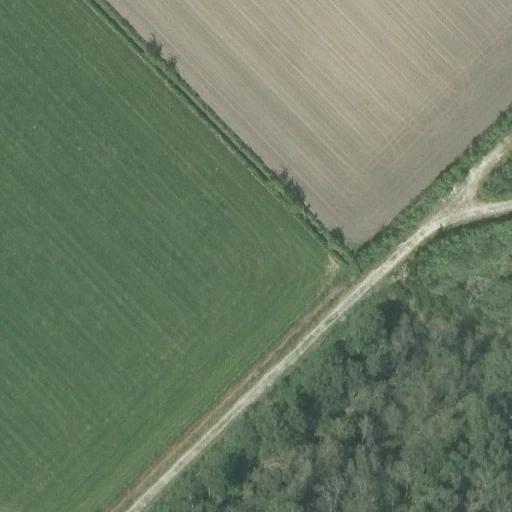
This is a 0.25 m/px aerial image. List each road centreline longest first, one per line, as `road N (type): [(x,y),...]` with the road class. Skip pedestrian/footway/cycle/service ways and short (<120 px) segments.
road 1 (track): [(511,204),(406,245),(132,511)]
road 2 (track): [(511,141),(420,238)]
